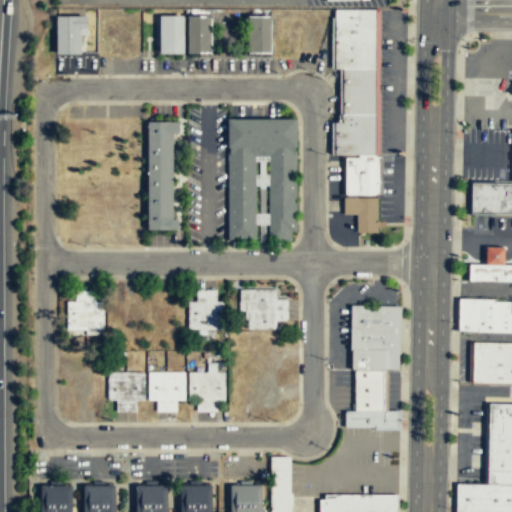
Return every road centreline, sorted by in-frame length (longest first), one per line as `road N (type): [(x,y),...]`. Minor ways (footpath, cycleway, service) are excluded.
road 1 (residential): [(43,261),(42,413),(51,435),(294,438),(312,421),(313,261)]
road 2 (residential): [(313,261),(315,111),(298,87),(55,94),(41,123),(43,261)]
road 3 (residential): [(43,261),(430,261)]
road 4 (secondary): [(427,374),(433,120)]
